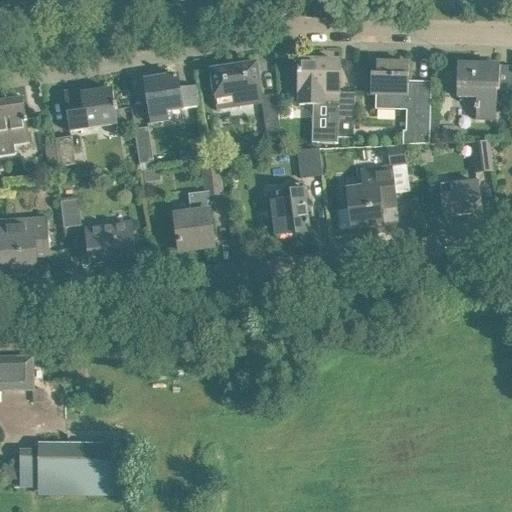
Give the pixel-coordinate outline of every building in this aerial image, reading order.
[(339,110),(339,93),(340,62),(299,61),(299,71),(298,71),(298,76),(299,76),(299,93),(299,106),(318,107),(318,115),(327,125),(338,125),(337,138),(354,139),(355,111),(339,110)] [(429,144),(431,83),(408,82),(409,64),(377,63),(376,76),(371,76),(371,96),(376,96),(375,110),(414,111),(413,132),(403,132),(403,145),(403,146),(404,146),(429,144)] [(263,103),(260,83),(257,64),(210,71),(216,110),(263,103)] [(458,65),(457,85),(457,97),(476,98),(476,118),(496,119),(497,91),(499,91),(500,67),(458,65)] [(160,79),(145,81),(152,124),(167,122),(166,112),(200,107),(197,88),(179,90),(177,76),(172,77),(172,74),(160,76),(160,79)] [(118,110),(117,105),(115,105),(112,90),(82,95),(81,91),(64,93),(70,133),(118,126),(115,110),(118,110)] [(0,189),(2,189),(0,178),(0,176),(0,156),(16,155),(15,146),(30,144),(23,99),(0,102),(0,189)] [(269,154),(284,151),(279,120),(264,123),(269,154)] [(135,130),(140,164),(142,164),(143,172),(154,170),(148,128),(135,130)] [(55,140),(59,167),(75,165),(71,137),(55,140)] [(492,171),(488,142),(472,144),(476,173),(492,171)] [(407,165),(404,146),(403,146),(403,145),(388,146),(391,166),(407,165)] [(299,151),(302,180),(323,177),(319,150),(299,151)] [(217,165),(204,167),(207,190),(208,196),(221,194),(217,165)] [(395,201),(394,194),(391,166),(360,170),(362,186),(347,188),(352,230),(383,226),(382,223),(397,221),(395,201)] [(271,202),(276,237),(296,235),(296,237),(310,235),(304,183),(289,185),(291,200),(271,202)] [(452,186),(452,185),(431,188),(433,210),(444,209),(445,218),(481,213),(477,183),(452,186)] [(193,214),(175,216),(177,232),(180,252),(214,248),(211,228),(208,203),(208,202),(209,202),(208,196),(207,190),(191,192),(192,205),(193,214)] [(64,229),(82,227),(78,201),(61,203),(64,229)] [(0,243),(2,273),(37,271),(36,259),(49,258),(46,219),(16,221),(15,219),(0,220),(0,243)] [(86,230),(91,264),(135,258),(130,224),(86,230)] [(0,357),(0,392),(1,393),(29,392),(36,392),(35,357),(0,357)] [(23,494),(126,495),(126,442),(40,441),(40,447),(24,447),(23,494)]
